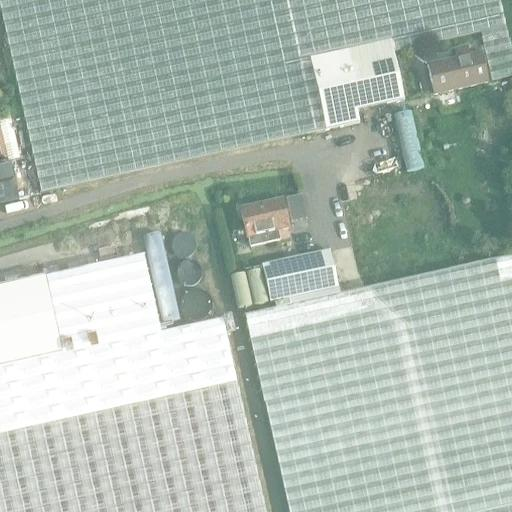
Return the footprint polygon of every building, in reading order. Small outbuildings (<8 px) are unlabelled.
[(434,96),(487,85),(481,56),(469,59),(467,49),(455,52),(457,62),(428,68),(434,96)] [(10,172),(8,164),(0,165),(0,204),(16,201),(10,172)] [(292,224),(307,221),(302,198),(286,201),(292,224)] [(277,234),(288,232),(282,203),(240,212),(246,241),(249,240),(251,250),(279,244),(277,234)] [(99,254),(99,255),(101,263),(117,260),(115,250),(99,254)] [(0,367),(159,333),(142,259),(45,280),(44,279),(0,288),(0,367)] [(159,337),(159,333),(0,367),(0,511),(262,511),(221,323),(159,337)]
